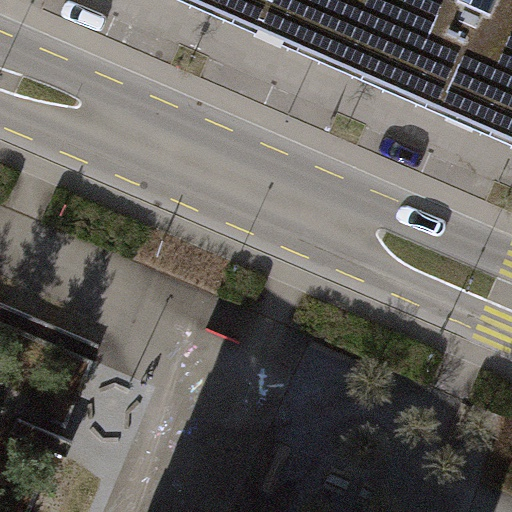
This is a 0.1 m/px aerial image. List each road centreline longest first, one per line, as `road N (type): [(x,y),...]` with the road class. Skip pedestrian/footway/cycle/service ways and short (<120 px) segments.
road 1 (tertiary): [(344,221),(120,129)]
road 2 (tertiary): [(344,221),(375,274),(511,333)]
road 3 (tertiary): [(511,263),(401,218),(344,221)]
road 4 (tertiary): [(120,129),(71,79),(0,49)]
road 5 (tertiary): [(0,107),(54,129),(120,129)]
